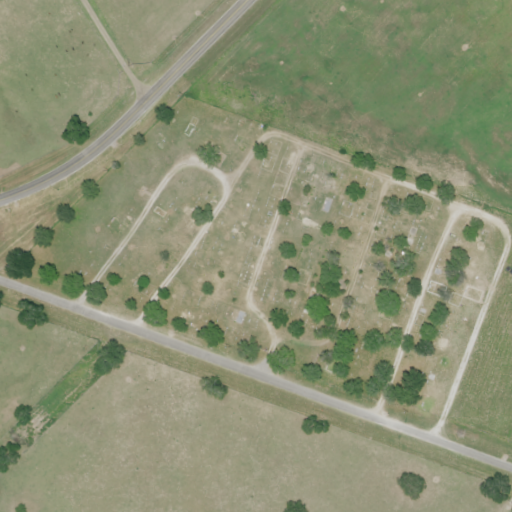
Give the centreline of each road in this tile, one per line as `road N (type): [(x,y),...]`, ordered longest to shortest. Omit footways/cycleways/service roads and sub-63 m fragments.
road 1 (residential): [(511,469),(0,280)]
road 2 (tertiary): [(0,201),(89,154),(247,0)]
